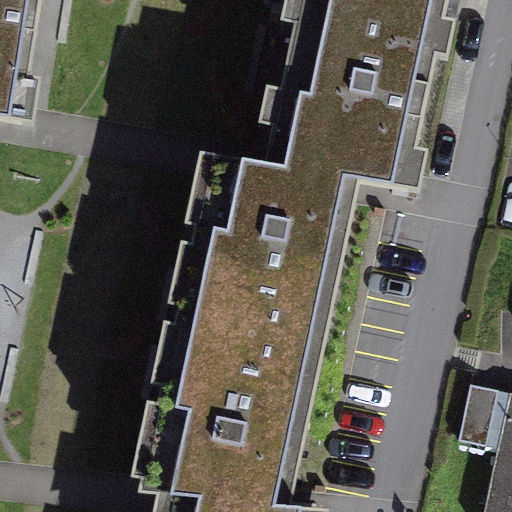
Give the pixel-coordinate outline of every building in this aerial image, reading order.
[(0,0),(0,132),(27,137),(34,88),(47,0),(0,0)] [(266,0),(234,156),(417,194),(420,177),(457,0),(266,0)] [(329,185),(212,162),(201,220),(185,217),(150,391),(165,394),(148,481),(171,487),(265,504),(270,480),(322,219),(329,185)] [(511,511),(511,391),(471,382),(458,441),(498,450),(484,511),(511,511)] [(265,504),(171,487),(166,511),(279,511),(280,507),(265,504)]
